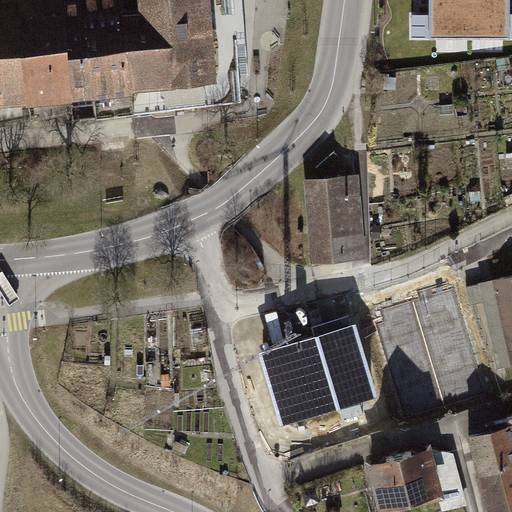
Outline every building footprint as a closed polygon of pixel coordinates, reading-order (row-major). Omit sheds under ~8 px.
[(0,0),(0,119),(30,115),(21,0),(0,0)] [(21,0),(30,115),(75,109),(75,101),(67,0),(21,0)] [(100,99),(91,0),(67,0),(75,101),(100,99)] [(132,84),(135,84),(127,12),(125,0),(91,0),(100,99),(101,112),(134,109),(132,84)] [(127,12),(135,84),(149,82),(149,86),(155,89),(196,85),(198,105),(242,101),(235,0),(143,0),(143,2),(146,2),(146,10),(127,12)] [(511,0),(429,0),(430,32),(511,31),(511,0)] [(358,167),(304,173),(312,253),(367,247),(358,167)] [(511,362),(511,275),(467,286),(471,303),(488,299),(502,365),(511,362)] [(406,400),(469,381),(443,297),(394,312),(402,337),(388,341),(406,400)] [(316,337),(262,353),(284,426),(389,395),(364,312),(313,327),(316,337)] [(511,511),(511,429),(477,439),(496,511),(511,511)] [(442,448),(379,466),(391,511),(430,511),(458,505),(442,448)]
